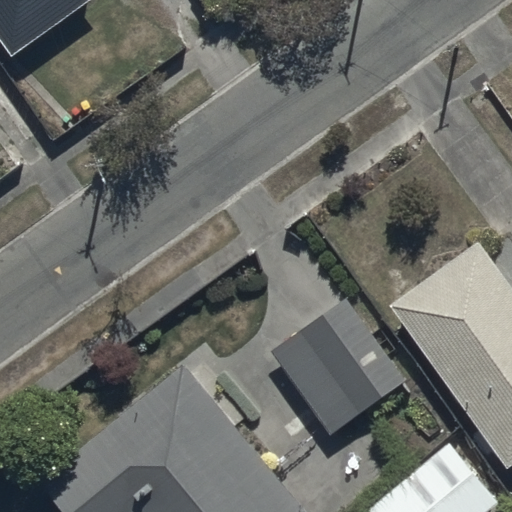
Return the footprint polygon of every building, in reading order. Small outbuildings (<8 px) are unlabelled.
[(0,0),(0,27),(16,51),(87,0),(0,0)] [(511,275),(484,237),(397,300),(511,459),(511,275)] [(349,293),(275,346),(337,432),(411,378),(349,293)] [(317,511),(187,358),(45,479),(72,511),(317,511)] [(374,511),(483,511),(503,496),(451,435),(369,505),(374,511)]
